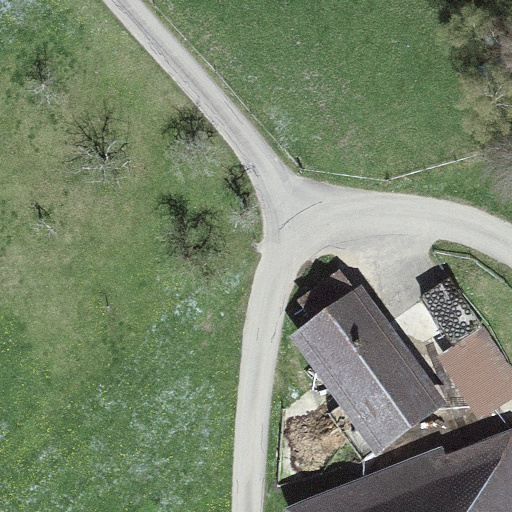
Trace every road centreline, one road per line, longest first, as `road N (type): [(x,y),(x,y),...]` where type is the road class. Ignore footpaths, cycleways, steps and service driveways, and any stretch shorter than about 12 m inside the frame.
road 1 (track): [(251,511),(264,323),(294,195),(123,0)]
road 2 (track): [(294,195),(461,218),(511,239)]
